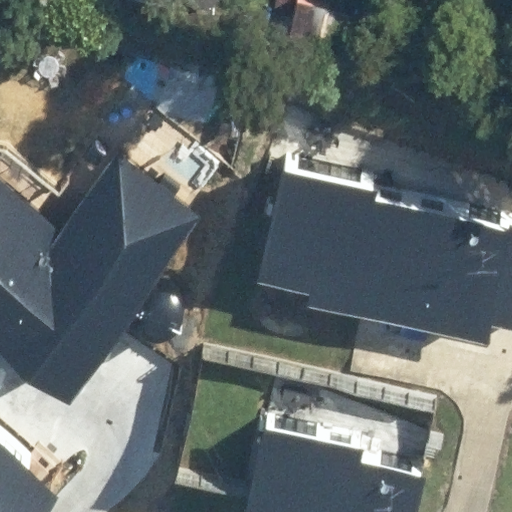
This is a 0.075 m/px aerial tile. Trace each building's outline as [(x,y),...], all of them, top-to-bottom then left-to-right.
[(339,3),(328,0),(302,0),(294,23),(328,34),(339,3)] [(511,210),(284,158),(260,264),(322,278),(319,291),(488,330),(511,228),(511,210)] [(0,340),(57,387),(191,225),(112,161),(62,223),(0,172),(0,340)] [(423,511),(439,458),(277,411),(252,498),(301,511),(423,511)] [(0,511),(45,511),(60,491),(0,449),(0,511)]
